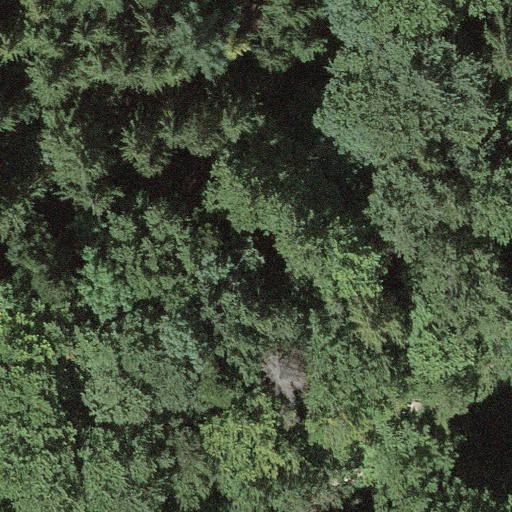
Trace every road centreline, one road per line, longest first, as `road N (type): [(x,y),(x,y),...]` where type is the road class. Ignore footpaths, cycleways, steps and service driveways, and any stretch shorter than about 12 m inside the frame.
road 1 (track): [(402,0),(234,111),(75,180),(0,196)]
road 2 (track): [(296,511),(349,468),(469,331),(511,294)]
